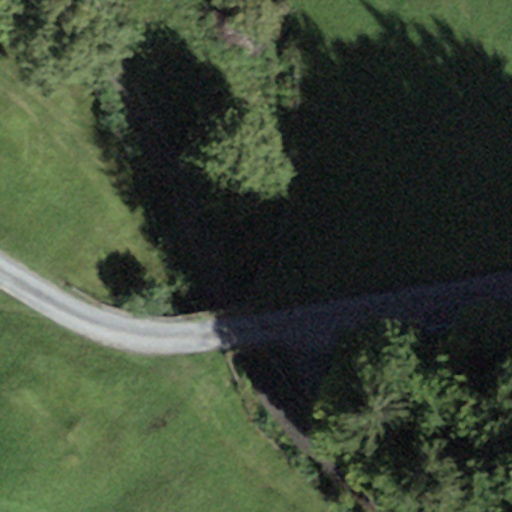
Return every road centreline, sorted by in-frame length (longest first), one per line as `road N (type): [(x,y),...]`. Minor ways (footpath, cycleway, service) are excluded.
road 1 (track): [(76,0),(180,207),(257,387),(322,464),(387,511)]
road 2 (unclassified): [(0,271),(108,330),(205,337),(511,290)]
road 3 (track): [(317,320),(343,479)]
